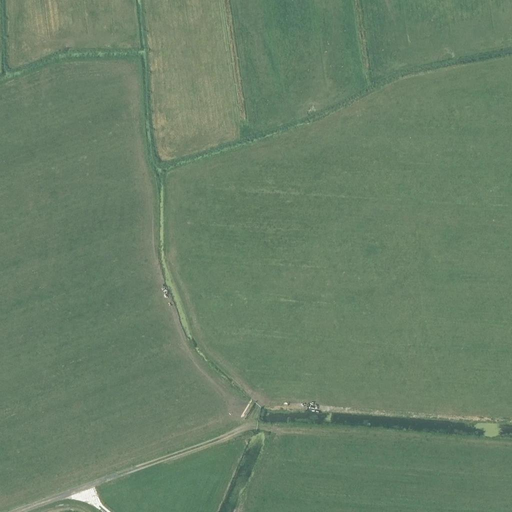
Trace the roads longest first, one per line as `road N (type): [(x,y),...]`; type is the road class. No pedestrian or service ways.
road 1 (track): [(263,397),(245,428),(19,511)]
road 2 (track): [(511,446),(245,428)]
